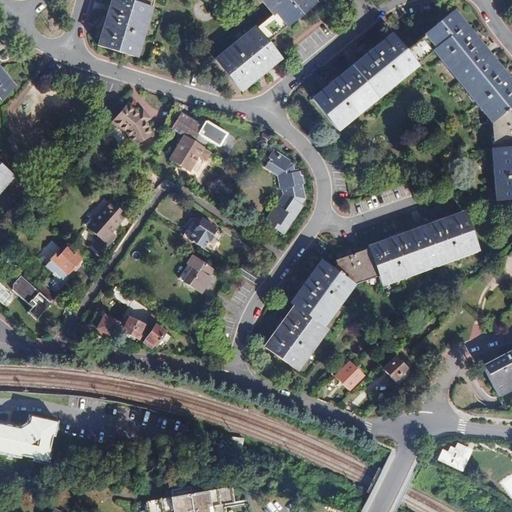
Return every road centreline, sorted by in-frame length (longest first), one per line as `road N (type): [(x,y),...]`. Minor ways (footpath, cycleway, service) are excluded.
road 1 (residential): [(51,350),(162,184),(284,260)]
road 2 (residential): [(65,56),(262,117)]
road 3 (residential): [(225,374),(369,428),(418,424)]
road 4 (residential): [(262,117),(305,152),(316,184),(317,220),(284,260)]
road 5 (residential): [(51,350),(225,374)]
road 6 (residential): [(418,424),(454,349),(511,333)]
road 7 (residential): [(262,117),(362,16)]
road 8 (residential): [(284,260),(225,374)]
